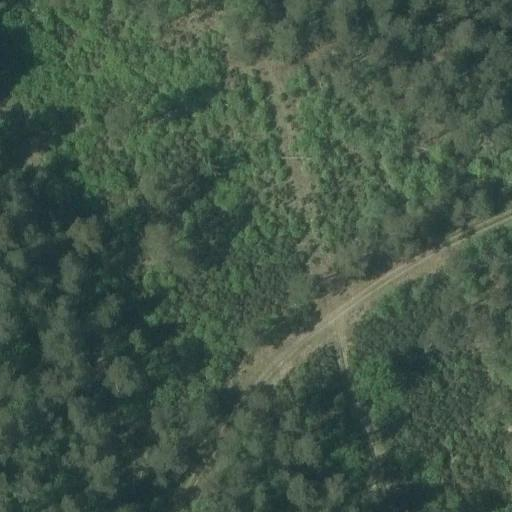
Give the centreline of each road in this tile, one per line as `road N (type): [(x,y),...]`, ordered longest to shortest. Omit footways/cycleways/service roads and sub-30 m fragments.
road 1 (track): [(164,511),(310,336),(369,283),(511,206)]
road 2 (track): [(139,511),(37,229)]
